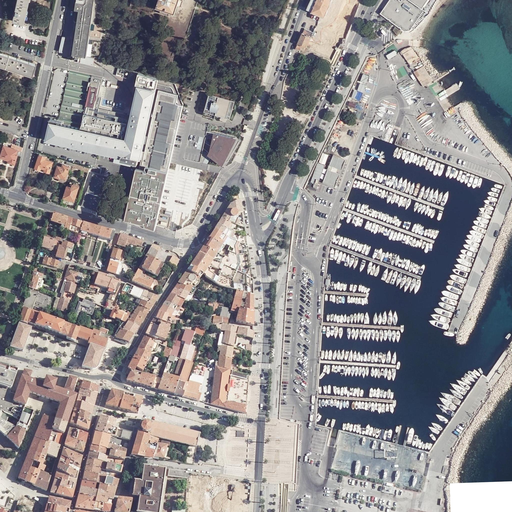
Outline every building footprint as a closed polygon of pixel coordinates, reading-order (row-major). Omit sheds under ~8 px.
[(28,0),(17,0),(13,21),(24,23),(28,0)] [(99,0),(78,0),(77,9),(79,9),(78,21),(73,54),(75,55),(83,56),(86,56),(89,36),(102,37),(103,33),(107,34),(107,29),(103,28),(104,26),(96,25),(99,0)] [(158,0),(157,4),(157,7),(175,13),(179,0),(158,0)] [(320,15),(313,32),(326,38),(325,35),(327,29),(323,28),(330,12),(329,12),(331,8),(337,11),(336,13),(338,15),(338,16),(339,17),(345,19),(344,21),(354,25),(362,0),(310,0),(307,8),(312,11),(311,11),(320,15)] [(390,0),(385,7),(395,15),(396,14),(400,16),(398,20),(404,24),(406,21),(409,23),(412,19),(421,25),(439,0),(438,0),(390,0)] [(303,33),(311,36),(312,34),(313,32),(305,28),(303,33)] [(327,41),(335,42),(337,37),(338,31),(327,29),(325,35),(326,38),(327,41)] [(303,33),(302,33),(298,43),(302,45),(307,47),(311,36),(303,33)] [(415,50),(411,52),(408,46),(401,50),(409,65),(420,60),(415,50)] [(0,65),(8,68),(12,57),(0,52),(0,65)] [(32,75),(35,64),(12,57),(8,68),(32,75)] [(82,61),(74,60),(72,60),(71,67),(84,68),(85,62),(82,61)] [(374,62),(368,60),(365,67),(371,69),(374,62)] [(413,71),(423,86),(433,79),(423,64),(413,71)] [(104,72),(84,68),(71,67),(59,121),(52,119),(47,139),(116,154),(115,158),(143,164),(156,105),(153,105),(156,88),(136,84),(134,92),(137,93),(136,97),(132,119),(125,117),(125,113),(110,110),(108,117),(93,114),(100,78),(103,78),(104,72)] [(371,71),(365,69),(357,93),(354,92),(350,104),(359,107),(371,71)] [(138,72),(136,84),(156,88),(158,78),(138,72)] [(159,89),(156,105),(143,164),(139,181),(135,180),(134,187),(138,188),(131,219),(155,224),(180,110),(174,92),(159,89)] [(233,96),(210,90),(204,115),(216,118),(217,111),(222,112),(228,114),(233,96)] [(236,97),(233,96),(228,114),(232,115),(236,97)] [(337,120),(328,141),(332,143),(344,117),(340,115),(339,118),(337,120)] [(346,117),(344,117),(332,143),(335,144),(338,137),(339,138),(346,117)] [(358,122),(346,117),(339,138),(338,137),(335,144),(348,149),(358,122)] [(238,137),(216,133),(215,139),(218,141),(214,147),(211,153),(224,163),(238,137)] [(211,153),(214,147),(206,143),(205,149),(211,153)] [(7,146),(4,146),(0,159),(0,163),(3,164),(5,160),(9,161),(9,162),(15,165),(20,150),(11,147),(7,146)] [(47,157),(40,155),(36,168),(41,170),(42,167),(46,169),(46,171),(50,173),(54,162),(46,159),(47,157)] [(345,161),(333,157),(323,182),(333,186),(336,187),(340,175),(336,173),(331,172),(333,167),(338,169),(342,171),(345,161)] [(70,166),(60,163),(55,176),(61,178),(61,177),(67,178),(70,166)] [(89,168),(75,163),(73,168),(87,173),(89,168)] [(317,163),(310,182),(314,183),(315,178),(320,180),(325,165),(317,163)] [(106,179),(93,174),(83,205),(97,210),(106,179)] [(72,187),(68,186),(65,197),(75,201),(80,187),(73,184),(72,187)] [(238,212),(238,214),(242,213),(242,210),(241,208),(241,203),(240,199),(231,204),(229,208),(231,211),(233,211),(234,210),(235,210),(237,211),(238,212)] [(237,218),(236,218),(235,218),(234,218),(232,217),(231,217),(230,215),(230,214),(231,213),(231,211),(229,208),(228,208),(227,210),(225,213),(222,219),(229,222),(233,224),(234,225),(237,218)] [(64,226),(67,218),(54,214),(51,222),(64,226)] [(82,223),(67,218),(64,226),(63,230),(68,232),(70,226),(81,229),(82,223)] [(244,222),(237,218),(234,225),(240,227),(245,228),(244,227),(244,222)] [(229,222),(222,219),(221,220),(218,225),(225,228),(229,229),(230,230),(233,224),(229,222)] [(91,225),(82,223),(81,229),(80,231),(82,232),(88,234),(91,225)] [(101,229),(91,225),(88,234),(99,237),(101,229)] [(225,228),(218,225),(217,226),(215,230),(220,233),(224,235),(226,237),(227,237),(228,238),(229,238),(231,239),(232,237),(230,236),(232,231),(230,230),(229,229),(225,228)] [(99,237),(112,241),(115,233),(101,229),(99,237)] [(220,233),(215,230),(214,231),(213,232),(211,235),(209,238),(216,242),(222,246),(224,243),(231,246),(237,249),(234,255),(243,259),(247,261),(249,261),(250,261),(250,260),(249,258),(248,252),(248,246),(244,245),(238,242),(231,239),(229,238),(228,238),(227,237),(226,237),(224,235),(220,233)] [(126,248),(129,237),(119,234),(115,245),(124,248),(126,248)] [(52,251),(55,242),(53,241),(43,238),(41,247),(52,251)] [(143,242),(131,238),(129,244),(134,246),(134,245),(142,247),(143,242)] [(216,242),(209,238),(208,240),(204,246),(210,250),(215,253),(218,254),(220,249),(221,247),(222,246),(216,242)] [(58,247),(56,255),(55,257),(63,259),(64,257),(66,248),(68,249),(70,244),(64,242),(62,247),(59,246),(58,247)] [(210,250),(204,246),(203,248),(200,253),(206,257),(210,259),(215,262),(215,261),(217,256),(218,254),(215,253),(210,250)] [(158,252),(151,248),(147,254),(154,258),(158,252)] [(114,249),(111,259),(117,261),(119,261),(122,252),(114,249)] [(251,267),(250,261),(249,261),(247,261),(243,259),(234,255),(227,252),(226,256),(221,264),(225,266),(227,267),(236,271),(241,273),(248,276),(251,278),(253,279),(253,278),(252,275),(252,271),(251,267)] [(248,276),(241,273),(236,271),(227,267),(225,266),(221,264),(220,264),(217,262),(215,261),(215,262),(210,259),(206,257),(200,253),(195,260),(201,264),(205,267),(207,268),(205,271),(203,274),(203,275),(204,276),(205,276),(205,277),(208,279),(210,280),(213,282),(216,284),(218,285),(220,286),(222,287),(228,288),(234,290),(236,291),(240,291),(243,292),(247,293),(251,294),(251,278),(248,276)] [(219,259),(217,262),(220,264),(221,264),(226,256),(221,254),(219,259)] [(160,264),(146,256),(145,257),(139,268),(144,270),(154,276),(160,264)] [(175,268),(180,261),(172,257),(168,264),(175,268)] [(50,267),(52,261),(45,258),(44,259),(43,265),(50,267)] [(201,264),(195,260),(191,266),(203,274),(205,271),(207,268),(205,267),(201,264)] [(59,262),(54,261),(52,261),(50,267),(57,269),(59,262)] [(116,264),(110,262),(107,271),(115,274),(118,265),(116,264)] [(164,266),(160,264),(154,276),(157,278),(164,266)] [(203,274),(191,266),(187,271),(193,275),(199,278),(199,279),(200,278),(202,276),(203,275),(203,274)] [(78,273),(71,271),(68,270),(65,279),(74,282),(75,282),(78,273)] [(142,273),(138,270),(132,281),(154,292),(157,286),(156,281),(142,273)] [(193,275),(187,271),(186,273),(183,277),(178,284),(183,286),(185,282),(188,282),(188,281),(187,280),(187,279),(187,278),(188,277),(188,276),(189,276),(190,275),(191,275),(192,275),(193,275),(193,276),(194,276),(195,277),(195,278),(195,279),(196,280),(195,280),(197,280),(199,278),(193,275)] [(111,281),(112,277),(111,276),(98,273),(94,285),(108,289),(108,288),(109,287),(109,286),(110,283),(111,282),(111,281)] [(39,277),(32,275),(32,279),(31,278),(28,288),(29,288),(35,290),(39,278),(39,277)] [(188,281),(188,282),(189,283),(190,283),(191,283),(191,284),(192,283),(193,283),(194,282),(195,281),(195,280),(196,280),(195,279),(195,278),(195,277),(194,276),(193,276),(193,275),(192,275),(191,275),(190,275),(189,276),(188,276),(188,277),(187,278),(187,279),(187,280),(188,281)] [(119,280),(112,277),(111,281),(111,282),(110,283),(109,286),(109,287),(108,288),(108,289),(106,292),(116,296),(120,286),(119,280)] [(199,279),(199,278),(197,280),(195,280),(195,281),(194,282),(193,283),(192,283),(191,284),(191,283),(190,283),(189,283),(188,282),(185,282),(183,286),(185,286),(185,287),(186,287),(187,287),(188,287),(189,286),(193,287),(195,287),(196,286),(197,286),(197,285),(198,285),(198,284),(199,283),(199,282),(199,281),(200,280),(200,278),(199,279)] [(64,281),(60,293),(64,294),(65,290),(73,293),(76,285),(74,284),(64,281)] [(125,284),(122,291),(137,299),(140,300),(142,295),(144,291),(127,284),(125,284)] [(183,286),(178,284),(175,289),(189,294),(191,290),(193,287),(189,286),(188,287),(187,287),(186,287),(185,287),(185,286),(183,286)] [(35,290),(29,288),(22,308),(24,309),(24,308),(32,311),(34,307),(46,311),(51,298),(38,294),(39,292),(35,290)] [(189,294),(175,289),(171,294),(185,301),(187,297),(189,294)] [(243,292),(240,291),(236,291),(231,311),(238,313),(239,309),(241,301),(243,295),(243,292)] [(254,301),(254,294),(251,294),(247,293),(243,292),(243,295),(241,301),(239,309),(253,312),(253,306),(254,301)] [(140,300),(141,300),(153,306),(158,297),(148,293),(146,297),(142,295),(140,300)] [(183,305),(185,301),(171,294),(170,296),(166,302),(173,305),(177,307),(181,308),(183,305)] [(60,295),(56,308),(65,310),(69,298),(60,295)] [(153,306),(141,300),(139,305),(149,311),(153,306)] [(173,305),(166,302),(163,306),(174,311),(175,310),(177,307),(173,305)] [(146,316),(149,311),(139,305),(137,309),(136,310),(146,316)] [(174,311),(163,306),(159,312),(163,313),(165,314),(168,314),(170,315),(172,315),(174,311)] [(18,325),(9,348),(22,352),(32,327),(67,339),(75,342),(77,338),(80,329),(77,328),(75,327),(62,322),(56,320),(32,311),(24,308),(24,309),(18,325)] [(253,319),(253,312),(239,309),(238,313),(236,322),(248,325),(253,327),(253,323),(253,319)] [(144,319),(146,316),(136,310),(133,314),(144,319)] [(125,322),(126,320),(128,317),(118,313),(115,311),(113,311),(112,313),(110,318),(114,320),(114,318),(125,322)] [(159,312),(154,318),(162,322),(165,323),(169,323),(170,324),(172,315),(170,315),(168,314),(165,314),(163,313),(159,312)] [(133,314),(129,322),(139,327),(144,319),(133,314)] [(162,322),(154,318),(153,320),(151,324),(160,328),(161,324),(162,322)] [(124,330),(134,335),(139,327),(129,322),(124,328),(124,330)] [(160,328),(151,324),(150,325),(148,330),(146,335),(151,337),(154,338),(155,339),(160,328)] [(160,328),(155,339),(156,339),(157,338),(163,340),(165,341),(170,326),(168,326),(167,325),(164,324),(161,324),(160,328)] [(204,336),(207,327),(205,327),(203,327),(201,327),(200,326),(197,326),(194,326),(188,325),(182,341),(191,344),(195,333),(204,336)] [(236,335),(238,328),(236,327),(232,327),(226,326),(222,325),(221,330),(224,331),(225,332),(233,333),(235,334),(235,335),(236,335)] [(104,350),(109,336),(106,335),(99,332),(94,330),(93,333),(80,328),(80,329),(77,338),(89,342),(88,344),(90,345),(104,350)] [(253,337),(253,331),(247,330),(238,328),(236,335),(242,336),(251,338),(253,339),(253,337)] [(115,338),(127,343),(129,343),(134,335),(124,330),(121,329),(115,338)] [(233,347),(235,335),(235,334),(233,333),(225,332),(225,333),(223,341),(223,344),(233,347)] [(143,339),(138,349),(149,354),(150,354),(152,349),(155,342),(145,337),(143,339)] [(223,341),(218,339),(218,346),(224,346),(228,347),(233,348),(233,347),(223,344),(223,341)] [(104,350),(90,345),(82,368),(90,370),(92,370),(93,370),(95,370),(96,369),(97,368),(98,367),(104,350)] [(174,395),(183,397),(187,384),(185,383),(195,354),(194,353),(195,348),(190,346),(185,345),(183,351),(180,359),(186,360),(180,375),(179,379),(174,395)] [(224,346),(218,346),(217,355),(224,357),(230,358),(232,359),(233,353),(239,355),(240,349),(233,348),(228,347),(224,346)] [(169,356),(171,350),(166,347),(162,356),(168,359),(169,356)] [(128,369),(131,371),(134,372),(136,369),(139,370),(141,371),(142,372),(144,369),(147,363),(148,360),(146,360),(147,357),(149,354),(138,349),(133,359),(128,369)] [(217,355),(215,366),(230,370),(238,372),(239,367),(234,366),(234,363),(231,362),(232,359),(230,358),(224,357),(217,355)] [(171,367),(175,357),(169,356),(168,359),(169,359),(166,365),(171,367)] [(175,374),(180,375),(186,360),(180,359),(175,374)] [(0,419),(6,423),(9,415),(19,420),(22,413),(23,410),(12,406),(14,402),(16,395),(13,394),(12,398),(9,397),(10,393),(11,390),(12,390),(18,369),(0,364),(0,419)] [(163,375),(167,376),(169,372),(172,373),(172,371),(171,371),(172,367),(171,367),(166,365),(165,368),(163,375)] [(215,366),(211,404),(246,414),(247,405),(226,401),(227,387),(229,375),(230,374),(230,370),(215,366)] [(238,372),(230,370),(230,374),(247,379),(247,375),(238,372)] [(24,371),(22,377),(29,380),(31,373),(24,371)] [(145,387),(151,388),(155,378),(152,377),(150,377),(144,375),(138,374),(135,372),(134,372),(131,371),(127,380),(126,381),(129,382),(135,384),(140,385),(145,387)] [(154,389),(158,390),(162,377),(156,375),(156,374),(153,373),(152,377),(155,378),(151,388),(154,389)] [(183,397),(199,401),(201,393),(198,392),(200,384),(201,384),(203,377),(191,374),(187,384),(183,397)] [(158,390),(174,395),(179,379),(167,376),(163,375),(162,377),(158,390)] [(14,402),(26,406),(30,393),(36,395),(50,400),(60,404),(55,420),(67,425),(68,423),(70,415),(71,410),(72,409),(74,401),(76,396),(72,395),(67,393),(62,391),(54,388),(56,383),(53,381),(49,380),(46,379),(44,383),(43,385),(29,380),(22,377),(16,395),(14,402)] [(83,381),(77,379),(74,389),(77,390),(80,391),(83,381)] [(78,397),(77,402),(94,407),(97,394),(90,392),(92,384),(83,381),(80,391),(78,397)] [(99,387),(92,384),(90,392),(97,394),(99,387)] [(105,405),(131,412),(133,404),(135,396),(134,396),(111,390),(105,405)] [(133,404),(140,406),(142,398),(135,396),(133,404)] [(77,402),(74,410),(92,417),(94,407),(77,402)] [(133,404),(131,412),(138,414),(140,406),(133,404)] [(33,413),(23,410),(22,413),(19,420),(9,415),(6,423),(0,419),(0,431),(5,436),(7,437),(15,445),(15,446),(18,449),(33,413)] [(72,416),(70,424),(76,426),(78,419),(90,424),(92,417),(74,410),(74,411),(72,416)] [(29,452),(18,479),(25,482),(37,453),(46,456),(46,455),(52,443),(48,441),(51,433),(63,437),(64,435),(52,431),(55,420),(44,416),(43,416),(37,432),(29,452)] [(101,417),(98,425),(113,428),(116,421),(110,419),(101,417)] [(78,419),(76,426),(88,432),(90,424),(78,419)] [(141,419),(137,433),(144,435),(150,436),(159,439),(162,439),(170,441),(181,444),(188,446),(196,448),(198,441),(200,434),(166,426),(142,420),(141,419)] [(64,435),(67,425),(55,420),(52,431),(64,435)] [(97,428),(95,432),(107,435),(110,436),(115,437),(117,429),(113,428),(98,425),(97,428)] [(221,428),(216,440),(215,455),(218,465),(222,466),(227,466),(225,455),(225,448),(226,442),(231,430),(221,428)] [(70,429),(67,438),(76,441),(79,432),(70,429)] [(128,440),(130,441),(132,433),(122,431),(120,438),(128,440)] [(79,432),(76,441),(85,444),(87,435),(79,432)] [(93,438),(91,445),(100,448),(107,449),(108,444),(110,436),(107,435),(95,432),(94,434),(93,438)] [(60,446),(63,437),(51,433),(48,441),(52,443),(60,446)] [(144,435),(137,433),(131,456),(134,456),(136,457),(139,457),(144,458),(150,436),(144,435)] [(150,436),(144,458),(153,459),(154,457),(158,444),(159,439),(150,436)] [(76,441),(67,438),(65,446),(73,449),(76,441)] [(85,444),(76,441),(73,449),(83,453),(85,444)] [(57,459),(60,446),(52,443),(46,455),(57,459)] [(122,453),(126,454),(127,450),(123,449),(119,448),(116,446),(115,446),(113,446),(112,445),(108,444),(107,449),(115,451),(122,453)] [(158,444),(154,457),(158,457),(163,458),(165,453),(166,448),(166,447),(167,446),(161,445),(158,444)] [(91,445),(90,452),(98,454),(105,456),(107,449),(100,448),(91,445)] [(196,448),(188,446),(186,455),(195,456),(196,448)] [(64,449),(61,457),(80,467),(82,458),(64,449)] [(107,449),(105,456),(107,457),(114,459),(116,459),(122,461),(124,461),(126,454),(122,453),(115,451),(107,449)] [(90,452),(88,459),(99,461),(106,463),(107,457),(105,456),(98,454),(90,452)] [(37,453),(25,482),(34,486),(40,472),(42,466),(46,456),(37,453)] [(80,467),(61,457),(60,463),(78,474),(80,467)] [(194,462),(195,458),(186,457),(184,464),(193,465),(194,462)] [(88,459),(86,466),(96,468),(100,469),(106,470),(107,463),(106,463),(99,461),(88,459)] [(77,481),(78,474),(60,463),(58,470),(64,474),(77,481)] [(118,474),(121,474),(121,472),(122,467),(115,465),(107,463),(106,470),(111,472),(118,474)] [(85,469),(84,473),(93,475),(98,476),(100,469),(96,468),(86,466),(85,469)] [(139,497),(137,511),(158,511),(160,502),(163,485),(165,470),(162,469),(154,468),(144,467),(141,482),(134,481),(133,488),(132,496),(139,497)] [(64,474),(58,470),(55,479),(62,481),(64,474)] [(187,480),(187,473),(184,473),(177,472),(168,470),(167,477),(184,479),(187,479),(187,480)] [(40,472),(34,486),(46,491),(50,482),(47,481),(49,475),(43,473),(40,472)] [(96,484),(99,484),(105,485),(106,478),(107,478),(107,476),(105,476),(98,476),(93,475),(84,473),(84,474),(83,481),(92,483),(96,484)] [(76,485),(77,481),(64,474),(62,481),(76,485)] [(191,474),(188,489),(206,492),(208,477),(191,474)] [(112,487),(116,488),(117,485),(119,480),(117,480),(109,479),(107,478),(106,478),(105,485),(112,487)] [(74,492),(76,485),(62,481),(55,479),(51,493),(57,495),(59,488),(74,492)] [(93,490),(95,491),(96,484),(92,483),(83,481),(81,488),(87,489),(93,490)] [(99,484),(98,492),(105,493),(111,494),(114,495),(115,493),(116,488),(112,487),(105,485),(99,484)] [(59,488),(57,495),(72,499),(74,492),(59,488)] [(81,488),(79,495),(89,496),(96,498),(97,497),(98,492),(95,491),(93,490),(87,489),(81,488)] [(105,493),(98,492),(97,497),(108,499),(113,500),(114,495),(111,494),(105,493)] [(21,495),(18,501),(31,507),(31,506),(34,507),(36,500),(22,494),(21,495)] [(86,510),(93,511),(95,503),(96,498),(89,496),(79,495),(78,499),(76,508),(80,509),(86,510)] [(104,504),(112,505),(113,500),(108,499),(97,497),(96,498),(95,503),(104,504)] [(49,498),(47,505),(55,507),(69,510),(71,502),(49,498)] [(119,498),(117,506),(130,507),(132,500),(119,498)] [(193,507),(207,509),(208,499),(194,498),(193,507)] [(40,511),(43,504),(36,500),(34,507),(32,511),(40,511)] [(95,503),(93,511),(103,511),(109,511),(112,505),(104,504),(95,503)]
